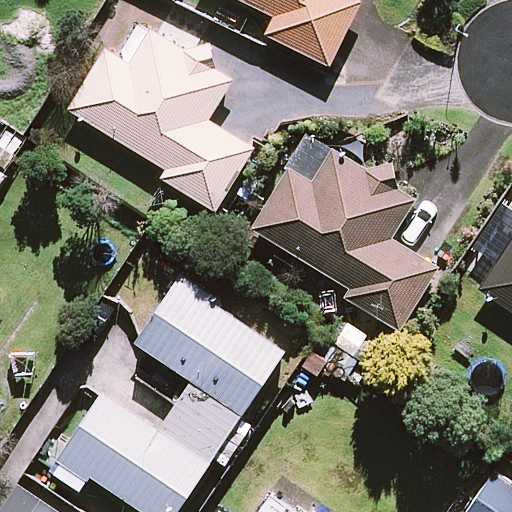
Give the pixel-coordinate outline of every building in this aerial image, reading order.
[(238,0),(274,17),(265,36),(328,66),(358,2),(353,0),(238,0)] [(230,81),(146,30),(124,66),(104,53),(68,110),(165,170),(160,178),(214,211),(252,149),(206,121),(230,81)] [(412,201),(333,151),(313,184),(289,169),(252,229),(349,290),(344,297),(400,332),(439,269),(389,238),(412,201)] [(511,241),(479,291),(511,312),(511,241)] [(288,356),(177,282),(136,344),(192,381),(158,433),(102,395),(49,475),(78,494),(89,476),(143,511),(175,511),(213,457),(219,461),(288,356)] [(511,511),(511,484),(493,472),(468,511),(511,511)] [(57,511),(21,487),(3,511),(57,511)] [(301,511),(272,493),(259,511),(301,511)]
